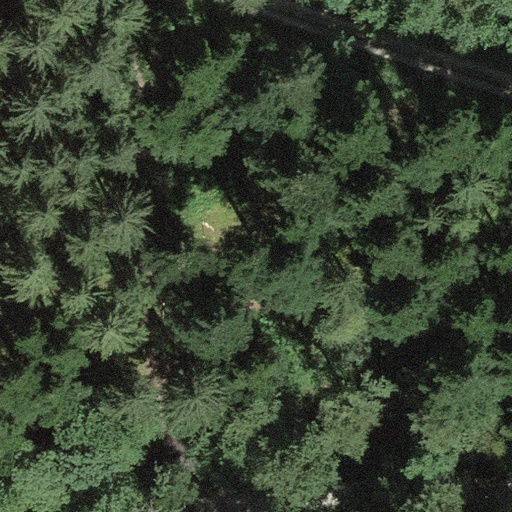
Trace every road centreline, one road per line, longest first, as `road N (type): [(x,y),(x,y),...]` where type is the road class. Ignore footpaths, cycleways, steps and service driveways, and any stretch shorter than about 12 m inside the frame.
road 1 (track): [(223,511),(376,488),(511,485)]
road 2 (track): [(511,90),(244,0)]
